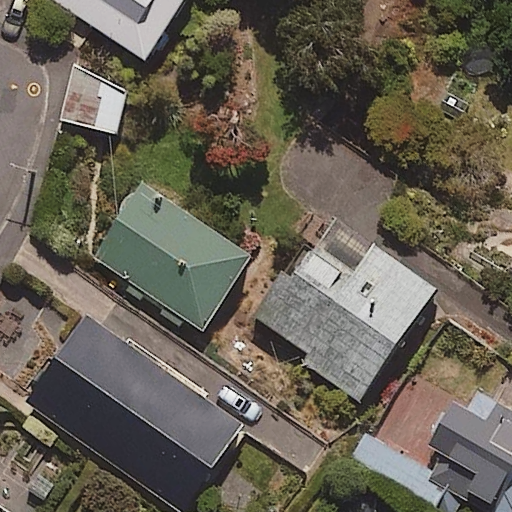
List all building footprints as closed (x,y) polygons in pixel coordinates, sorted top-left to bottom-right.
[(63,0),(148,53),(181,0),(63,0)] [(132,81),(77,66),(64,115),(119,130),(132,81)] [(255,248),(145,178),(94,257),(204,327),(255,248)] [(440,282),(336,208),(262,313),(311,348),(305,356),(360,394),(440,282)] [(244,417),(87,308),(24,397),(181,507),(244,417)] [(360,426),(337,464),(418,511),(442,511),(456,490),(498,511),(511,511),(511,411),(462,385),(433,440),(447,448),(435,470),(360,426)]
